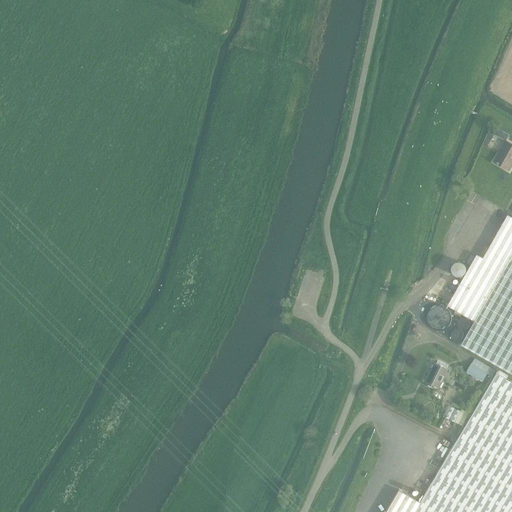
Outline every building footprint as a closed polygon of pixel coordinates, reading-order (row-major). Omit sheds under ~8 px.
[(493,162),(509,171),(511,164),(511,144),(505,141),(493,162)] [(459,286),(448,305),(475,321),(461,345),(511,374),(511,217),(508,215),(483,259),(477,255),(459,286)] [(434,363),(425,382),(438,389),(448,370),(446,369),(448,365),(438,360),(436,364),(434,363)] [(482,382),(487,372),(472,363),(466,373),(482,382)] [(511,511),(511,383),(497,374),(496,376),(421,504),(413,499),(399,491),(386,511),(511,511)] [(444,416),(456,421),(461,410),(450,405),(444,416)]
